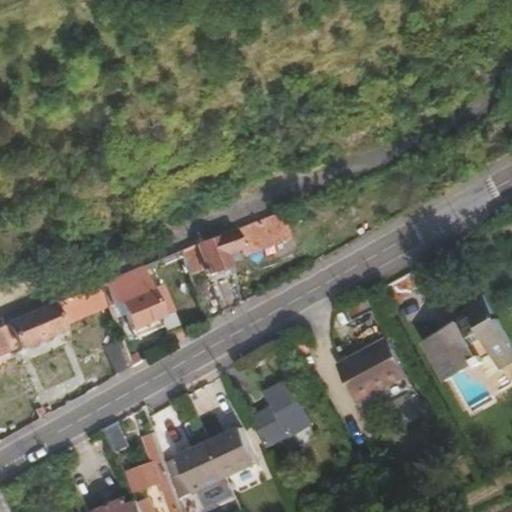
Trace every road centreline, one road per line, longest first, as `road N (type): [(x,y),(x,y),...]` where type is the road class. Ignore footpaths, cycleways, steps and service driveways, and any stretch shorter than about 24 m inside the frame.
road 1 (secondary): [(511,178),(268,322),(0,465)]
road 2 (residential): [(0,314),(441,132),(511,87)]
